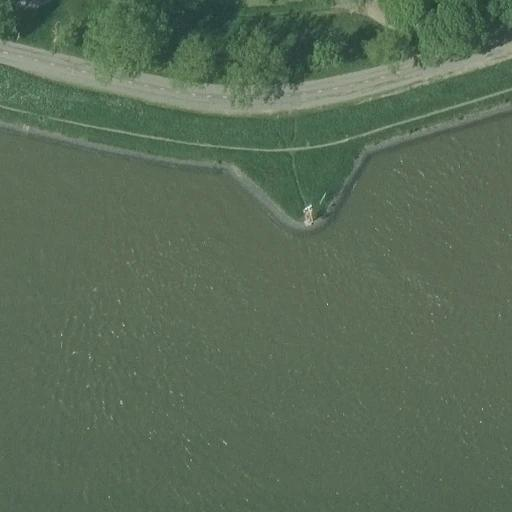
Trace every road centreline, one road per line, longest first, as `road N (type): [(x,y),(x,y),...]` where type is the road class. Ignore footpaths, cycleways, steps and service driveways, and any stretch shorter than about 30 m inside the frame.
road 1 (unclassified): [(0,51),(163,90),(259,100),(351,87),(511,42)]
road 2 (track): [(371,11),(237,13),(127,0)]
